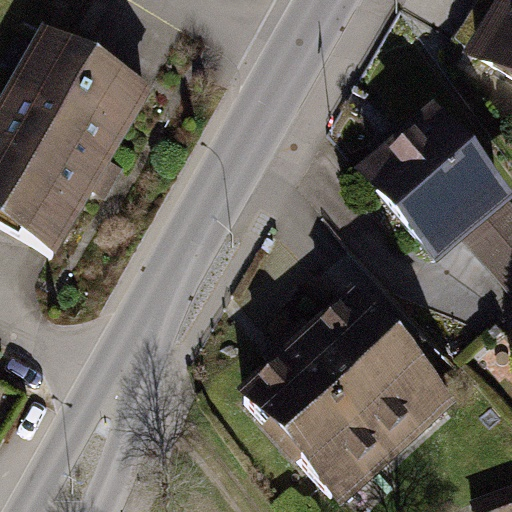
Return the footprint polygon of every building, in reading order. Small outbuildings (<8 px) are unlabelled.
[(511,0),(493,0),(508,10),(511,11),(511,0)] [(511,11),(508,10),(479,58),(511,77),(511,11)] [(145,99),(49,44),(0,128),(0,233),(51,263),(145,99)] [(500,204),(437,130),(417,148),(400,128),(379,146),(396,166),(371,187),(435,261),(463,237),(511,294),(511,211),(503,201),(500,204)] [(355,306),(246,405),(332,499),(441,400),(355,306)] [(510,511),(505,496),(473,507),(474,511),(510,511)]
